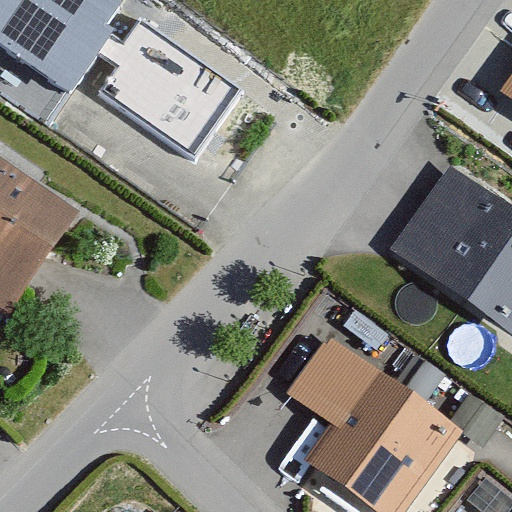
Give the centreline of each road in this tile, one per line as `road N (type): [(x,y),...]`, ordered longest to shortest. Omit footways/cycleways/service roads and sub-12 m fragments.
road 1 (residential): [(121,396),(304,211),(468,0)]
road 2 (residential): [(121,396),(5,511)]
road 3 (residential): [(235,511),(121,396)]
